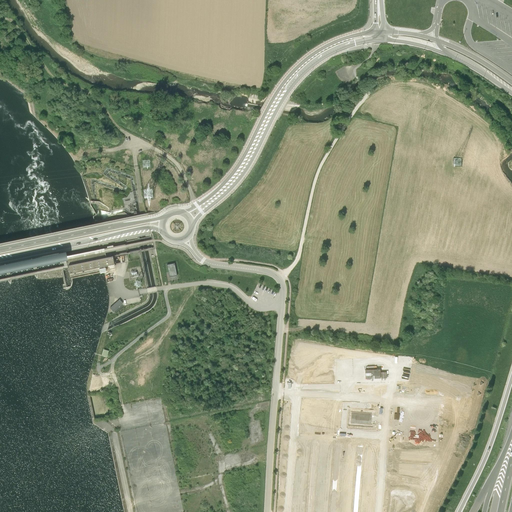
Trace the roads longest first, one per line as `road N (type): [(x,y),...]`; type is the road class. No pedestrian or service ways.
road 1 (unclassified): [(202,260),(268,271),(281,284),(266,511)]
road 2 (secondary): [(375,31),(322,47),(292,71),(234,170),(182,212)]
road 3 (secondary): [(191,225),(246,168),(283,96),(309,67),(338,49),(379,40)]
road 4 (track): [(365,91),(321,163),(296,260),(283,274)]
road 5 (secondary): [(164,217),(0,249)]
road 6 (secondary): [(0,259),(143,227),(162,231)]
road 7 (motorway): [(379,40),(450,55),(511,94)]
road 8 (motorway): [(511,379),(459,511)]
road 9 (motorway): [(511,80),(450,45),(382,31)]
